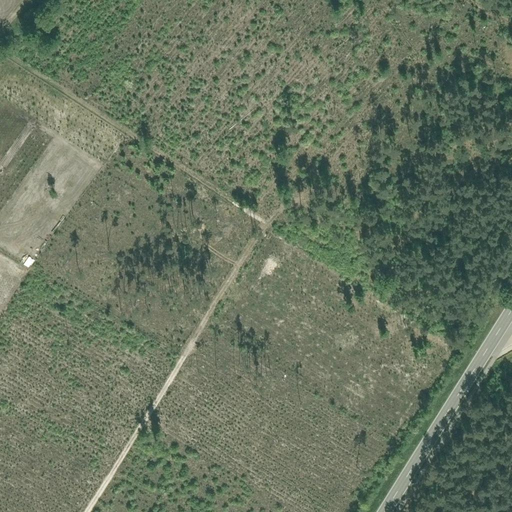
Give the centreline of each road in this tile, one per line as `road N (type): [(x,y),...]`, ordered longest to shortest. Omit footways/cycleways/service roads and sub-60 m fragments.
road 1 (track): [(86,511),(261,232)]
road 2 (secondary): [(384,511),(511,309)]
